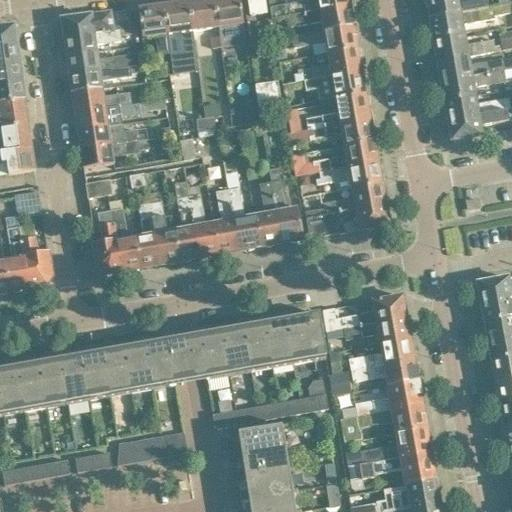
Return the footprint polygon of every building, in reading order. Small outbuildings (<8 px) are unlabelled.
[(213,0),(210,0),(189,3),(192,32),(218,28),(213,0)] [(239,0),(213,0),(218,28),(219,38),(220,48),(221,49),(246,46),(243,25),(239,0)] [(247,0),(250,14),(266,12),(265,3),(263,4),(262,0),(247,0)] [(271,20),(287,17),(291,17),(350,7),(348,0),(317,0),(317,1),(286,6),(269,9),(271,20)] [(426,0),(427,1),(425,4),(426,9),(428,11),(430,20),(487,10),(485,0),(479,0),(458,4),(456,0),(426,0)] [(189,3),(163,6),(170,54),(171,63),(172,73),(173,76),(198,72),(192,32),(189,3)] [(511,5),(500,7),(493,9),(495,17),(511,14),(511,9),(511,5)] [(163,6),(138,10),(142,39),(155,37),(157,55),(170,54),(163,6)] [(350,7),(291,17),(287,17),(288,23),(289,29),(321,23),(323,32),(353,27),(353,25),(355,23),(354,17),(351,15),(350,7)] [(432,28),(430,31),(431,37),(433,38),(434,40),(463,35),(462,27),(495,20),(495,17),(493,9),(487,10),(430,20),(431,25),(432,28)] [(110,14),(61,20),(62,24),(64,38),(64,39),(112,32),(125,30),(125,24),(112,26),(110,14)] [(0,28),(0,46),(16,44),(14,27),(0,28)] [(355,37),(353,27),(323,32),(270,42),(271,49),(293,45),(293,50),(325,44),(327,55),(358,50),(357,47),(359,44),(358,39),(355,37)] [(112,32),(64,39),(66,56),(97,52),(96,46),(121,42),(120,36),(133,34),(132,29),(112,32)] [(511,33),(499,36),(502,52),(511,50),(511,33)] [(438,64),(468,58),(499,53),(498,48),(494,49),(493,42),(466,47),(463,35),(434,40),(435,46),(433,48),(434,54),(437,56),(438,64)] [(219,38),(210,39),(211,49),(220,48),(219,38)] [(0,65),(19,63),(19,62),(17,52),(16,44),(0,46),(0,65)] [(298,74),(294,75),(296,83),(304,82),(362,72),(360,61),(362,59),(361,54),(358,52),(358,50),(327,55),(329,66),(298,71),(298,74)] [(97,52),(66,56),(69,71),(69,75),(111,69),(111,70),(137,66),(136,55),(98,61),(97,52)] [(469,67),(468,58),(438,64),(438,65),(436,68),(437,74),(440,75),(442,84),(511,70),(511,59),(496,62),(469,67)] [(19,63),(0,65),(0,83),(22,81),(21,76),(20,72),(20,69),(19,63)] [(171,63),(162,64),(164,74),(172,73),(171,63)] [(111,69),(69,75),(72,95),(103,90),(102,83),(132,79),(132,77),(144,75),(143,66),(137,66),(111,70),(111,69)] [(511,70),(442,84),(443,91),(441,93),(442,99),(445,101),(445,103),(474,97),(473,89),(500,84),(505,83),(504,80),(511,78),(511,70)] [(362,72),(304,82),(306,93),(317,91),(319,103),(335,99),(350,97),(352,96),(353,100),(366,97),(366,94),(365,91),(367,89),(366,83),(363,82),(362,72)] [(276,77),(254,81),(256,92),(259,117),(272,115),(282,113),(278,88),(276,77)] [(0,83),(0,103),(24,100),(22,81),(0,83)] [(290,84),(282,86),(283,92),(292,91),(290,84)] [(103,90),(72,95),(75,113),(131,106),(130,94),(104,98),(103,90)] [(338,114),(306,119),(309,131),(370,120),(368,110),(370,107),(370,102),(367,101),(366,97),(353,100),(351,100),(350,97),(335,99),(336,103),(338,114)] [(445,104),(443,107),(444,113),(447,114),(449,122),(510,111),(508,99),(476,105),(474,97),(445,103),(445,104)] [(24,100),(0,103),(0,127),(1,128),(28,124),(28,122),(26,109),(25,104),(24,100)] [(165,101),(151,103),(153,112),(166,110),(165,101)] [(131,106),(75,113),(78,131),(121,126),(120,119),(141,116),(139,105),(131,106)] [(256,123),(255,110),(244,112),(245,125),(256,123)] [(510,111),(449,122),(450,130),(448,132),(449,138),(452,140),(452,142),(482,136),(481,129),(508,123),(506,117),(511,116),(511,115),(510,111)] [(212,118),(204,119),(206,132),(215,130),(212,118)] [(206,132),(204,119),(195,121),(197,133),(206,132)] [(343,147),(344,147),(374,142),(374,140),(376,137),(375,132),(372,130),(370,120),(309,131),(300,132),(291,134),(287,135),(289,148),(342,138),(344,147),(343,147)] [(289,125),(291,134),(300,132),(298,123),(289,125)] [(0,153),(0,154),(32,150),(28,124),(1,128),(2,131),(0,131),(0,153)] [(121,126),(78,131),(78,136),(80,146),(80,150),(137,142),(135,132),(123,134),(121,126)] [(171,137),(169,129),(157,131),(159,139),(171,137)] [(179,141),(182,162),(197,159),(193,139),(179,141)] [(137,142),(80,150),(81,153),(81,158),(83,170),(114,166),(113,159),(139,156),(139,153),(149,152),(147,141),(137,142)] [(306,154),(291,157),(294,178),(298,177),(308,175),(320,173),(378,163),(376,154),(378,152),(377,145),(375,144),(374,142),(344,147),(345,158),(308,164),(306,154)] [(35,172),(32,150),(0,154),(0,153),(0,165),(2,165),(6,164),(8,176),(35,172)] [(334,193),(351,190),(382,184),(382,183),(384,180),(382,174),(380,173),(378,163),(320,173),(321,180),(317,181),(318,186),(333,183),(334,193)] [(271,183),(281,244),(289,243),(291,244),(302,242),(296,210),(287,211),(282,181),(279,182),(277,167),(268,168),(271,183)] [(236,171),(225,174),(228,191),(239,251),(246,250),(248,252),(254,251),(256,248),(257,248),(255,233),(258,232),(255,217),(245,218),(236,171)] [(147,186),(145,175),(130,178),(132,189),(147,186)] [(308,175),(298,177),(299,187),(306,186),(309,182),(308,175)] [(110,181),(86,185),(88,200),(112,196),(110,181)] [(183,229),(174,231),(180,262),(182,262),(184,263),(190,262),(192,260),(199,259),(187,188),(186,181),(175,183),(183,229)] [(258,232),(255,233),(257,248),(264,247),(266,249),(272,248),(274,245),(281,244),(271,183),(260,185),(265,215),(255,217),(258,232)] [(382,184),(351,190),(353,199),(321,205),(322,209),(304,212),(306,220),(386,205),(384,196),(386,194),(385,187),(382,186),(382,184)] [(187,188),(199,259),(207,257),(209,259),(215,258),(217,255),(220,255),(214,224),(206,225),(200,185),(187,188)] [(239,251),(228,191),(216,193),(221,222),(214,224),(220,255),(221,255),(223,256),(229,255),(231,253),(239,251)] [(178,262),(180,262),(174,231),(167,232),(160,192),(148,194),(150,205),(162,265),(168,264),(170,266),(176,265),(178,262)] [(38,194),(13,198),(17,217),(17,220),(34,217),(42,216),(38,194)] [(478,201),(468,203),(466,203),(468,211),(480,209),(478,201)] [(111,213),(122,272),(129,271),(131,273),(137,272),(139,269),(141,269),(136,238),(128,239),(122,202),(110,204),(111,212),(111,213)] [(162,265),(150,205),(139,207),(144,236),(136,238),(141,269),(143,269),(145,270),(151,269),(153,267),(162,265)] [(310,241),(338,236),(337,228),(357,224),(359,232),(389,227),(389,225),(391,222),(390,216),(387,215),(386,205),(306,220),(310,241)] [(102,244),(94,246),(98,270),(106,275),(122,272),(111,213),(111,212),(98,214),(102,244)] [(17,217),(4,220),(6,232),(11,260),(5,261),(10,292),(12,292),(14,294),(20,293),(22,290),(29,289),(18,228),(17,220),(17,217)] [(39,255),(35,225),(18,228),(29,289),(45,286),(51,278),(47,254),(39,255)] [(0,296),(6,295),(7,293),(10,292),(5,261),(0,262),(0,296)] [(482,305),(511,298),(511,285),(509,286),(508,279),(478,284),(479,286),(477,289),(478,295),(480,296),(482,305)] [(334,310),(322,312),(326,334),(409,319),(407,308),(406,301),(403,300),(402,297),(401,298),(371,303),(373,313),(336,320),(334,310)] [(483,312),(481,314),(482,320),(485,322),(485,324),(511,319),(511,298),(482,305),(483,312)] [(0,418),(175,387),(192,384),(206,382),(326,360),(318,313),(317,313),(317,315),(302,318),(302,319),(296,320),(295,317),(288,319),(288,320),(280,322),(281,322),(275,324),(274,321),(266,322),(267,324),(259,326),(253,327),(253,325),(245,326),(245,328),(238,329),(238,330),(232,331),(232,328),(224,330),(224,332),(217,333),(217,334),(211,335),(210,332),(202,334),(203,336),(184,339),(161,343),(155,344),(155,342),(147,343),(147,345),(140,347),(134,348),(134,346),(126,347),(126,349),(119,350),(119,351),(113,352),(112,349),(104,351),(105,353),(97,354),(97,355),(92,356),(91,353),(83,355),(84,357),(76,358),(76,359),(70,360),(70,357),(62,358),(62,360),(55,362),(49,363),(49,361),(41,362),(41,364),(33,365),(33,366),(28,367),(27,364),(19,366),(20,368),(12,369),(12,370),(7,371),(6,368),(0,369),(0,418)] [(409,319),(326,334),(328,342),(345,339),(345,342),(378,337),(379,346),(410,340),(409,331),(411,329),(409,319)] [(489,342),(511,338),(511,319),(485,324),(486,325),(484,328),(485,334),(487,335),(489,342)] [(511,338),(489,342),(490,351),(488,353),(489,359),(492,360),(493,363),(511,359),(511,338)] [(381,355),(349,361),(351,372),(414,362),(412,351),(414,349),(413,343),(411,342),(410,340),(379,346),(381,355)] [(338,355),(330,357),(333,375),(341,374),(338,355)] [(511,359),(493,363),(493,365),(491,367),(492,372),(494,373),(496,383),(511,380),(511,359)] [(414,362),(351,372),(353,385),(386,379),(388,387),(387,388),(418,383),(417,380),(420,378),(418,371),(416,370),(414,362)] [(347,375),(330,378),(333,397),(350,394),(347,375)] [(511,380),(496,383),(498,392),(496,395),(497,400),(500,401),(500,406),(511,403),(511,380)] [(389,399),(355,406),(356,409),(357,418),(422,406),(420,396),(423,394),(421,387),(419,386),(418,383),(387,388),(389,399)] [(325,396),(317,398),(320,412),(328,411),(325,396)] [(312,414),(320,412),(317,398),(309,399),(312,414)] [(304,415),(312,414),(309,399),(301,401),(304,415)] [(296,417),(304,415),(301,401),(293,402),(296,417)] [(287,418),(296,417),(293,402),(285,404),(287,418)] [(503,419),(504,428),(511,427),(511,403),(500,406),(501,410),(499,412),(500,418),(503,419)] [(279,419),(287,418),(285,404),(277,405),(279,419)] [(271,421),(279,419),(277,405),(269,406),(271,421)] [(263,422),(271,421),(269,406),(261,408),(263,422)] [(343,421),(340,421),(344,446),(363,442),(361,431),(394,425),(395,435),(427,430),(426,427),(428,424),(427,417),(424,416),(422,406),(357,418),(343,421)] [(255,424),(263,422),(261,408),(252,409),(255,424)] [(247,425),(255,424),(252,409),(244,411),(247,425)] [(356,409),(341,411),(343,421),(357,418),(356,409)] [(239,427),(247,425),(244,411),(237,412),(239,427)] [(237,412),(228,414),(231,428),(239,427),(237,412)] [(223,429),(231,428),(228,414),(220,415),(223,429)] [(215,431),(223,429),(220,415),(212,416),(215,431)] [(242,457),(243,457),(291,449),(291,448),(285,449),(281,429),(288,428),(287,426),(238,434),(242,457)] [(397,447),(346,456),(347,468),(431,454),(429,443),(431,441),(430,434),(427,432),(427,430),(395,435),(397,447)] [(137,442),(124,445),(119,445),(117,466),(118,468),(187,455),(184,434),(160,438),(137,442)] [(318,443),(329,442),(328,435),(317,437),(318,443)] [(243,463),(245,478),(294,470),(288,470),(285,451),(291,450),(291,449),(243,457),(242,457),(243,463)] [(404,487),(436,481),(435,474),(437,472),(435,465),(433,463),(431,454),(347,468),(351,490),(355,493),(364,491),(362,482),(375,479),(375,477),(402,472),(404,487)] [(103,470),(111,469),(109,455),(100,456),(103,470)] [(94,472),(103,470),(100,456),(92,458),(94,472)] [(94,472),(92,458),(83,459),(86,473),(94,472)] [(86,473),(83,459),(75,461),(77,475),(86,473)] [(61,478),(70,476),(67,462),(58,464),(61,478)] [(51,479),(61,478),(58,464),(49,465),(51,479)] [(334,464),(324,466),(326,480),(336,478),(334,464)] [(51,479),(49,465),(39,467),(42,481),(51,479)] [(33,483),(42,481),(39,467),(30,469),(33,483)] [(33,483),(30,469),(21,470),(23,484),(33,483)] [(14,486),(23,484),(21,470),(11,472),(14,486)] [(294,470),(245,478),(247,493),(248,500),(298,492),(297,491),(291,492),(288,472),(294,471),(294,470)] [(2,473),(5,488),(14,486),(11,472),(2,473)] [(385,502),(376,503),(376,504),(377,509),(382,508),(382,511),(396,511),(440,504),(438,493),(440,491),(439,486),(436,484),(436,481),(404,487),(405,488),(383,492),(385,502)] [(249,506),(250,511),(294,511),(292,493),(298,493),(298,492),(248,500),(249,506)] [(339,495),(329,496),(331,508),(340,507),(339,495)]
